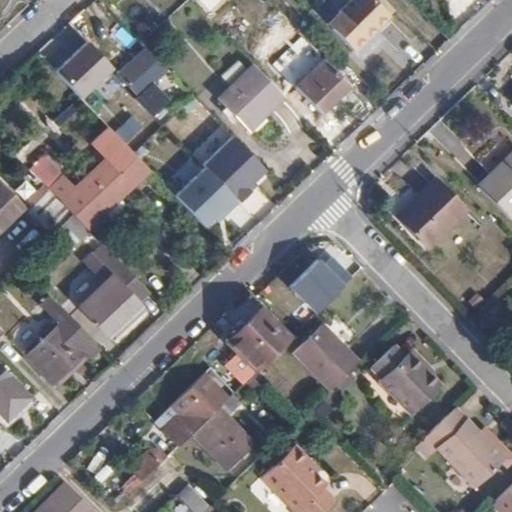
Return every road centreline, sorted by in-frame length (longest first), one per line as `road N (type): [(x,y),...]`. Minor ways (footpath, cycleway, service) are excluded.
road 1 (residential): [(323,195),(0,502)]
road 2 (residential): [(323,195),(511,394)]
road 3 (residential): [(511,11),(323,195)]
